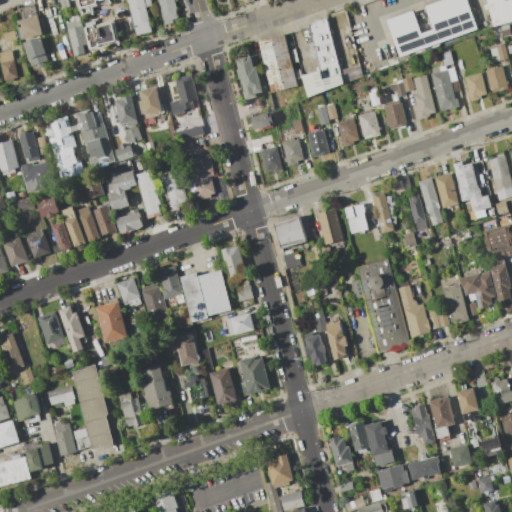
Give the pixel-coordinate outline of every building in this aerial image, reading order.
[(76,0),(69,2),(70,7),(62,9),(59,0),(76,0)] [(78,0),(80,8),(96,4),(95,0),(78,0)] [(143,0),(152,31),(137,35),(127,0),(143,0)] [(175,0),(180,17),(173,19),(173,22),(164,25),(157,0),(175,0)] [(387,20),(400,57),(477,29),(467,0),(442,0),(425,6),(433,29),(421,33),(413,11),(387,20)] [(511,0),(486,0),(494,27),(511,22),(511,0)] [(43,34),(22,39),(17,20),(25,18),(22,7),(34,4),(37,15),(38,15),(43,34)] [(90,52),(75,56),(66,23),(82,19),(90,52)] [(307,24),(320,70),(302,75),(308,97),(345,85),(327,19),(307,24)] [(115,40),(91,46),(86,26),(110,20),(115,40)] [(14,30),(17,40),(5,42),(3,33),(14,30)] [(284,34),(298,86),(271,93),(258,41),(284,34)] [(41,37),(48,61),(44,62),(45,66),(38,68),(37,64),(32,66),(24,42),(41,37)] [(505,45),(509,59),(501,61),(501,60),(497,47),(505,45)] [(497,47),(501,60),(494,62),(490,48),(497,47)] [(0,52),(12,50),(18,78),(14,78),(14,81),(5,83),(0,58),(0,52)] [(454,64),(444,66),(441,53),(450,51),(454,64)] [(236,58),(253,54),(263,91),(255,93),(256,97),(246,99),(241,79),(238,79),(235,69),(238,69),(236,58)] [(486,70),(502,65),(508,89),(492,93),(486,70)] [(457,79),(451,81),(448,68),(454,67),(457,79)] [(431,73),(447,69),(455,98),(457,98),(459,106),(440,111),(431,73)] [(481,72),(487,94),(480,96),(481,98),(471,101),(465,77),(481,72)] [(192,74),(198,99),(186,102),(187,109),(184,109),(185,112),(174,115),(171,102),(180,99),(175,79),(192,74)] [(426,74),(436,112),(430,113),(431,116),(418,119),(416,111),(417,110),(414,95),(418,94),(413,78),(426,74)] [(402,82),(402,79),(411,76),(414,89),(405,92),(402,82)] [(402,82),(405,92),(406,96),(398,98),(396,91),(391,92),(389,85),(402,82)] [(157,86),(163,110),(158,112),(158,115),(149,117),(148,114),(146,115),(145,112),(142,113),(138,101),(142,100),(140,90),(157,86)] [(377,91),(381,104),(372,106),(368,93),(377,91)] [(138,124),(128,127),(127,122),(120,124),(114,101),(122,99),(122,98),(131,95),(138,124)] [(383,107),(401,102),(407,124),(389,129),(383,107)] [(334,103),(338,117),(329,119),(325,105),(334,103)] [(325,105),(329,119),(329,122),(321,124),(316,108),(325,105)] [(75,113),(87,109),(88,113),(93,111),(97,125),(103,123),(113,155),(98,159),(97,157),(92,158),(87,143),(84,144),(75,113)] [(358,115),(375,111),(381,135),(373,137),(372,134),(363,136),(358,115)] [(251,117),(268,113),(272,126),(255,130),(251,117)] [(67,115),(76,147),(73,147),(78,162),(73,164),(74,166),(63,169),(58,151),(53,153),(49,139),(56,137),(52,123),(56,121),(56,119),(67,115)] [(300,118),(303,132),(295,134),(292,121),(300,118)] [(354,118),(360,139),(351,141),(352,144),(343,146),(337,122),(354,118)] [(202,124),(204,134),(178,140),(176,131),(202,124)] [(137,127),(142,139),(129,143),(125,131),(137,127)] [(323,130),(330,154),(314,158),(307,134),(323,130)] [(32,132),(40,159),(29,162),(28,158),(25,159),(19,135),(32,132)] [(44,136),(47,146),(40,148),(37,138),(44,136)] [(270,136),(272,143),(260,146),(258,139),(270,136)] [(299,138),(304,159),(298,160),(299,163),(288,166),(282,143),(299,138)] [(0,143),(12,140),(20,167),(15,168),(16,173),(4,176),(2,172),(1,172),(0,168),(0,143)] [(135,157),(120,162),(115,150),(130,144),(135,157)] [(277,146),(283,170),(273,173),(272,170),(266,171),(260,150),(277,146)] [(511,179),(511,187),(496,192),(487,156),(505,152),(511,179)] [(210,156),(215,175),(211,176),(216,193),(211,194),(212,197),(201,200),(201,197),(198,198),(188,162),(210,156)] [(20,165),(33,162),(34,165),(52,160),(59,184),(28,193),(20,165)] [(453,164),(463,161),(464,165),(473,162),(479,186),(481,186),(483,195),(490,194),(493,206),(473,211),(470,199),(462,201),(453,164)] [(180,169),(190,204),(180,206),(181,209),(171,212),(160,174),(180,169)] [(133,170),(137,185),(131,187),(131,188),(125,190),(130,205),(113,210),(108,193),(116,191),(111,175),(119,173),(119,174),(133,170)] [(149,218),(136,175),(152,170),(162,204),(159,205),(162,214),(149,218)] [(451,172),(459,203),(442,208),(434,176),(451,172)] [(431,177),(440,207),(439,208),(443,222),(432,225),(428,213),(428,214),(418,181),(431,177)] [(105,194),(89,200),(84,186),(100,180),(105,194)] [(384,190),(394,230),(382,233),(372,194),(384,190)] [(17,199),(11,202),(7,193),(13,191),(17,199)] [(419,192),(429,227),(417,231),(406,195),(419,192)] [(36,209),(13,216),(9,203),(31,196),(36,209)] [(60,211),(55,213),(55,216),(48,218),(48,216),(43,218),(38,203),(43,201),(43,200),(49,198),(49,199),(55,197),(60,211)] [(506,200),(508,212),(498,214),(495,202),(506,200)] [(117,230),(103,235),(94,210),(99,208),(98,206),(108,203),(117,230)] [(345,208),(364,203),(366,212),(364,213),(368,229),(352,233),(345,208)] [(87,242),(75,246),(66,220),(62,210),(73,206),(76,216),(77,216),(87,242)] [(102,237),(90,242),(78,209),(89,206),(91,211),(92,211),(102,237)] [(336,208),(344,240),(326,244),(318,213),(336,208)] [(139,212),(144,227),(121,233),(117,218),(139,212)] [(300,216),(307,241),(282,249),(274,223),(300,216)] [(73,248),(61,252),(51,226),(63,221),(73,248)] [(488,255),(511,249),(511,237),(509,224),(481,231),(488,255)] [(51,251),(35,257),(26,234),(43,228),(51,251)] [(29,260),(12,266),(3,243),(11,240),(10,238),(20,235),(29,260)] [(0,242),(10,271),(0,274),(0,242)] [(221,249),(239,244),(247,278),(230,283),(221,249)] [(283,254),(297,250),(301,264),(287,268),(283,254)] [(388,259),(410,344),(379,352),(365,297),(356,299),(351,282),(361,280),(357,267),(388,259)] [(176,265),(185,302),(175,304),(173,298),(164,300),(161,288),(163,288),(158,270),(176,265)] [(491,269),(507,265),(511,289),(510,289),(511,298),(499,301),(491,269)] [(222,270),(232,309),(209,315),(198,276),(222,270)] [(489,270),(497,296),(491,297),(493,303),(489,304),(489,306),(480,309),(477,299),(470,301),(468,295),(466,296),(461,278),(489,270)] [(198,276),(209,315),(210,319),(193,324),(181,276),(197,272),(198,276)] [(134,277),(140,297),(139,297),(142,304),(131,308),(129,303),(125,305),(117,283),(134,277)] [(141,291),(142,291),(141,287),(157,282),(168,317),(151,322),(141,291)] [(460,283),(470,320),(461,322),(460,319),(451,321),(442,288),(460,283)] [(398,287),(409,284),(414,301),(417,301),(418,305),(423,304),(427,319),(428,319),(431,332),(410,337),(398,287)] [(253,298),(240,302),(237,289),(250,285),(253,298)] [(96,306),(119,300),(128,336),(105,343),(96,306)] [(475,302),(479,314),(470,316),(467,304),(475,302)] [(59,310),(71,306),(73,313),(77,312),(86,336),(79,339),(81,342),(72,345),(71,342),(70,342),(59,310)] [(440,327),(432,329),(427,309),(435,307),(437,313),(440,327)] [(55,311),(65,338),(47,345),(38,317),(55,311)] [(440,327),(437,313),(446,311),(449,324),(440,327)] [(250,312),(255,331),(235,336),(230,317),(250,312)] [(326,325),(327,330),(317,332),(314,319),(324,316),(326,325)] [(326,325),(340,322),(344,336),(346,336),(349,345),(345,346),(347,354),(343,355),(344,357),(335,360),(327,330),(326,325)] [(305,335),(313,332),(314,335),(319,334),(323,343),(324,342),(327,352),(324,352),(327,362),(314,366),(311,356),(308,357),(305,347),(308,346),(305,335)] [(24,365),(8,371),(0,346),(4,345),(1,337),(13,333),(24,365)] [(200,361),(183,366),(176,339),(193,335),(200,361)] [(270,387),(243,394),(241,383),(245,382),(240,360),(254,356),(255,360),(263,358),(270,387)] [(92,449),(73,372),(85,368),(85,367),(96,364),(109,415),(107,416),(114,444),(92,449)] [(174,407),(150,413),(143,385),(147,384),(143,369),(163,364),(174,407)] [(210,373),(229,368),(237,400),(218,404),(210,373)] [(31,369),(35,382),(25,385),(20,373),(31,369)] [(209,397),(193,400),(190,388),(188,388),(186,382),(189,382),(187,376),(198,374),(199,379),(204,377),(209,397)] [(511,402),(497,407),(490,379),(499,377),(500,380),(507,378),(511,390),(511,389),(511,402)] [(72,385),(75,397),(72,398),(74,404),(65,406),(63,402),(52,405),(48,391),(72,385)] [(474,387),(481,414),(470,417),(471,419),(464,421),(457,391),(474,387)] [(118,394),(136,390),(143,415),(141,416),(143,424),(134,427),(134,425),(126,427),(118,394)] [(37,392),(42,413),(30,416),(30,418),(19,421),(14,401),(24,398),(23,396),(37,392)] [(12,417),(0,421),(0,396),(2,396),(4,404),(7,403),(12,417)] [(429,400),(448,396),(455,423),(448,425),(436,428),(429,400)] [(435,441),(425,444),(423,437),(419,438),(414,417),(411,409),(415,408),(414,406),(425,403),(435,441)] [(511,416),(497,420),(503,442),(511,439),(511,416)] [(0,423),(12,419),(20,441),(0,447),(0,423)] [(52,424),(63,421),(64,424),(69,423),(77,452),(61,456),(52,424)] [(365,425),(381,421),(383,427),(386,426),(388,433),(385,434),(388,450),(392,449),(395,461),(375,466),(370,447),(365,425)] [(365,425),(370,447),(356,451),(349,426),(364,422),(365,425)] [(436,428),(448,425),(450,435),(439,438),(436,428)] [(474,426),(476,436),(469,438),(467,428),(474,426)] [(90,447),(78,450),(75,439),(87,436),(90,447)] [(355,469),(346,472),(345,469),(339,471),(330,439),(339,436),(340,439),(344,438),(346,447),(349,446),(355,469)] [(498,436),(502,452),(485,457),(481,441),(498,436)] [(27,456),(26,451),(39,447),(38,445),(49,442),(54,463),(43,466),(44,468),(31,472),(27,456)] [(468,444),(472,463),(454,467),(449,448),(468,444)] [(287,454),(294,483),(276,488),(273,489),(271,481),(266,461),(277,459),(276,456),(287,454)] [(0,462),(27,456),(31,472),(33,479),(0,487),(0,462)] [(409,464),(438,456),(440,463),(438,463),(442,478),(430,481),(429,478),(414,482),(409,464)] [(378,471),(403,465),(404,471),(407,470),(410,483),(402,485),(403,487),(383,492),(378,471)] [(490,475),(494,489),(481,493),(477,479),(490,475)] [(273,489),(276,488),(281,511),(273,511),(265,483),(271,481),(273,489)] [(351,481),(353,488),(342,492),(339,485),(351,481)] [(370,491),(379,488),(383,499),(373,502),(370,491)] [(177,508),(165,511),(161,511),(160,508),(159,508),(156,501),(158,500),(156,496),(172,490),(179,507),(177,508)] [(301,490),(305,506),(285,511),(281,496),(301,490)] [(414,490),(419,505),(404,509),(399,494),(414,490)] [(485,511),(483,503),(495,500),(496,505),(499,504),(500,511),(485,511)] [(380,501),(380,502),(384,501),(388,511),(358,511),(357,508),(380,501)]
